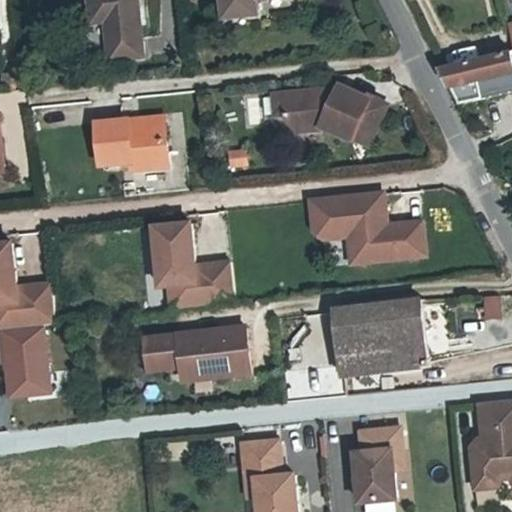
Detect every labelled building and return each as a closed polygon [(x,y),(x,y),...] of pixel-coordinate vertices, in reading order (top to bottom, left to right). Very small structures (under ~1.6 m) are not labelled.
[(86,0),(90,28),(106,26),(110,65),(139,62),(132,0),(86,0)] [(218,0),(220,16),(252,13),(250,0),(218,0)] [(511,47),(511,43),(439,59),(455,90),(479,86),(479,82),(511,75),(511,54),(511,47)] [(352,134),(367,94),(336,81),(331,90),(320,86),(283,91),(286,114),(297,128),(323,125),(323,122),(352,134)] [(276,115),(286,114),(283,91),(272,93),(276,115)] [(383,101),(367,94),(352,134),(367,140),(383,101)] [(161,116),(127,120),(128,128),(162,125),(161,116)] [(168,167),(162,125),(128,128),(127,120),(95,124),(100,167),(130,164),(130,171),(168,167)] [(387,190),(314,199),(318,231),(326,238),(352,234),(356,261),(430,252),(426,218),(391,222),(387,190)] [(240,302),(235,262),(202,266),(196,224),(160,229),(168,289),(177,287),(180,310),(240,302)] [(81,260),(117,258),(116,239),(80,241),(81,260)] [(0,334),(61,326),(55,286),(20,291),(15,247),(0,249),(0,334)] [(424,297),(337,307),(347,372),(433,361),(424,297)] [(487,299),(488,320),(506,320),(505,298),(487,299)] [(232,374),(254,372),(250,325),(205,329),(205,334),(171,337),(171,332),(149,335),(152,367),(174,365),(173,361),(184,359),(185,362),(190,367),(194,369),(196,370),(204,371),(231,368),(232,374)] [(19,334),(0,336),(0,360),(22,358),(19,334)] [(196,370),(194,369),(195,377),(232,374),(231,368),(204,371),(196,370)] [(332,376),(337,399),(351,397),(346,373),(332,376)] [(511,391),(487,395),(491,431),(486,431),(480,440),(484,474),(509,471),(511,470),(511,391)] [(407,466),(406,447),(416,446),(415,424),(375,427),(376,448),(369,448),(372,498),(410,496),(407,466)] [(254,439),(258,476),(268,475),(269,492),(271,511),(310,511),(306,470),(295,471),(291,435),(254,439)] [(416,446),(406,447),(407,466),(418,466),(416,446)] [(509,471),(484,474),(485,480),(509,477),(509,471)] [(268,475),(258,476),(260,494),(269,492),(268,475)]
